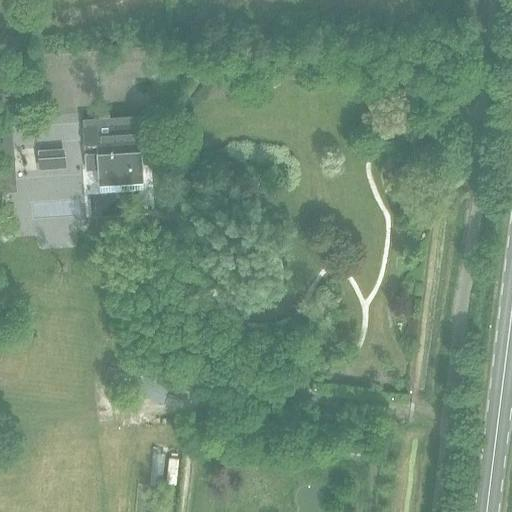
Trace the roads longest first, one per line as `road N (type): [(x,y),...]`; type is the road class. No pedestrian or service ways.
road 1 (unclassified): [(484,0),(423,511)]
road 2 (secondary): [(482,511),(511,283)]
